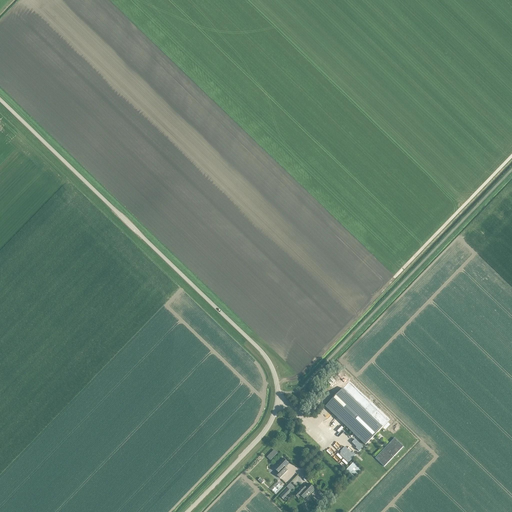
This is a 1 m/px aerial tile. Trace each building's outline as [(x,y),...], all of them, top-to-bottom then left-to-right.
[(366,445),(383,427),(343,389),(326,407),(366,445)] [(381,451),(392,460),(401,456),(404,447),(394,438),(381,451)] [(348,464),(363,448),(355,440),(350,446),(349,445),(346,447),(345,447),(338,454),(348,464)] [(270,461),(278,453),(274,450),(267,457),(270,461)] [(364,451),(356,460),(358,462),(366,454),(364,451)] [(275,474),(280,478),(287,471),(285,468),(289,464),(283,459),(274,468),(277,472),(275,474)] [(361,470),(356,465),(350,471),(347,469),(345,471),(354,479),(361,470)] [(275,495),(283,487),(279,483),(271,491),(275,495)] [(294,494),(299,499),(301,496),(305,500),(311,493),(312,494),(313,494),(315,492),(315,491),(314,490),(315,489),(309,484),(305,488),(303,485),(294,494)] [(287,488),(280,496),(283,499),(291,491),(287,488)]
